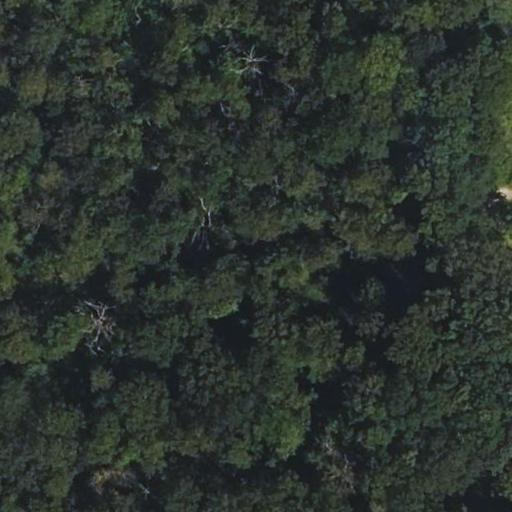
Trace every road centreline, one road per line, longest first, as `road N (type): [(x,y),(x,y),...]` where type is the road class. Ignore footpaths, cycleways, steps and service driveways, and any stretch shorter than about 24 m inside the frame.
road 1 (unknown): [(0,261),(511,184)]
road 2 (track): [(511,197),(240,511)]
road 3 (track): [(481,511),(511,279)]
road 4 (track): [(391,0),(511,165)]
